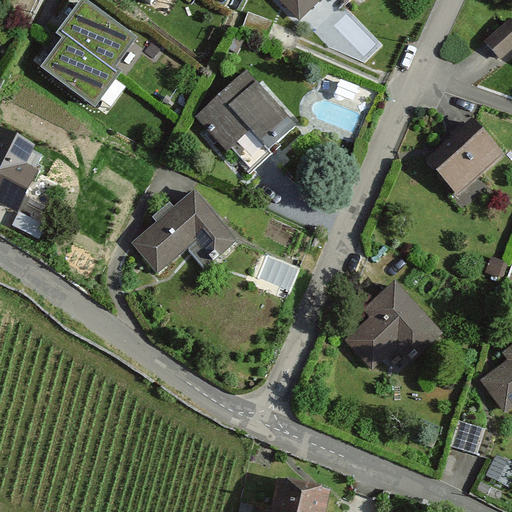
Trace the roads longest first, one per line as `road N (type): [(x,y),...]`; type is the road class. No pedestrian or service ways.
road 1 (residential): [(272,430),(455,0)]
road 2 (residential): [(0,258),(272,430)]
road 3 (residential): [(272,430),(471,511)]
